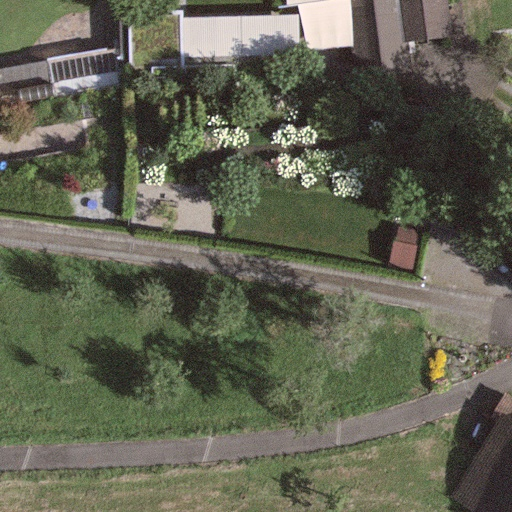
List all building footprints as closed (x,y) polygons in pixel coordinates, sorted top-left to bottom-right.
[(300,0),(301,37),(348,37),(347,0),(300,0)] [(400,0),(350,0),(361,82),(409,76),(406,45),(400,0)] [(447,0),(400,0),(406,45),(452,39),(447,0)] [(182,19),(131,22),(134,72),(184,70),(182,19)] [(0,105),(54,93),(49,65),(0,74),(0,105)] [(511,511),(511,433),(505,430),(467,495),(496,511),(511,511)]
